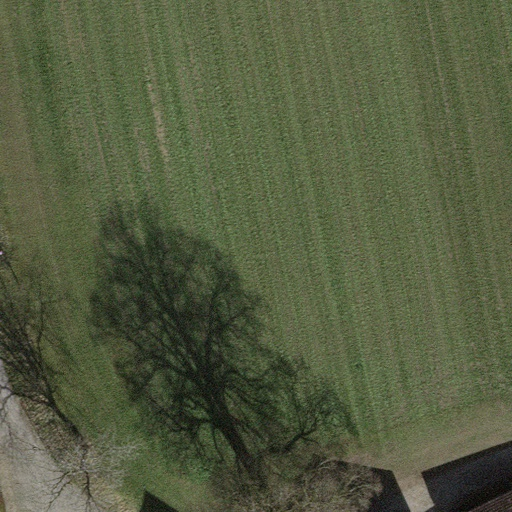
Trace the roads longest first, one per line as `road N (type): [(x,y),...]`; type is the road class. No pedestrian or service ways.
road 1 (track): [(511,459),(355,511)]
road 2 (track): [(103,511),(72,493),(24,439),(0,390)]
